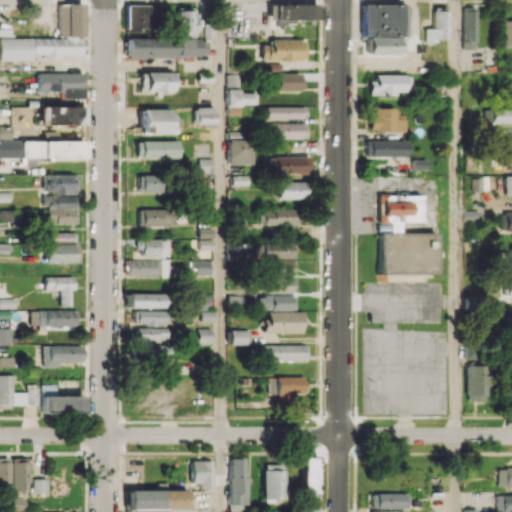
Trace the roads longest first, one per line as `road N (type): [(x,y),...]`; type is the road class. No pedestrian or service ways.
road 1 (residential): [(511,436),(0,435)]
road 2 (tertiary): [(339,0),(338,511)]
road 3 (residential): [(105,0),(105,511)]
